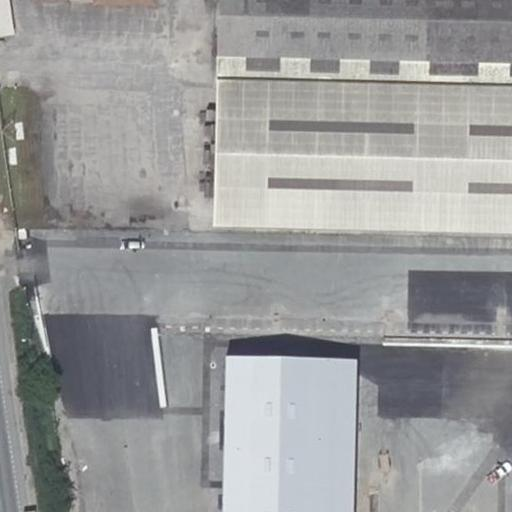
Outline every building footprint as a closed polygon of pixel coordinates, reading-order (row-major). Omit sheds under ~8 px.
[(511,0),(210,0),(209,65),(511,73),(511,0)] [(511,82),(217,75),(213,223),(511,230),(511,82)] [(511,336),(511,284),(413,283),(412,334),(511,336)] [(307,511),(311,361),(202,360),(199,511),(307,511)] [(510,409),(511,366),(368,363),(367,407),(510,409)]
